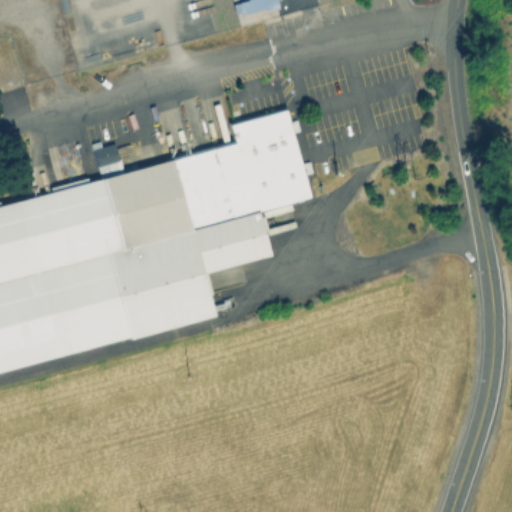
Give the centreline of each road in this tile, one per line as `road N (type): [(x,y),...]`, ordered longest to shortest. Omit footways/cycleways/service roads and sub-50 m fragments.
road 1 (tertiary): [(448,511),(482,412),(493,335),(480,224)]
road 2 (tertiary): [(480,224),(455,73),(457,0)]
